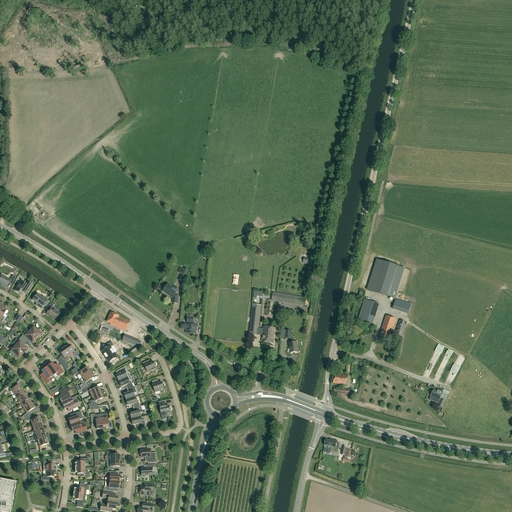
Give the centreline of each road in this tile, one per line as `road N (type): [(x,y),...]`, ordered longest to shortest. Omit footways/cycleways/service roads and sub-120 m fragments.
road 1 (unclassified): [(331,354),(416,0)]
road 2 (secondary): [(511,455),(397,436),(325,414)]
road 3 (tertiary): [(217,388),(201,356),(99,289)]
road 4 (residential): [(126,438),(180,428),(153,348)]
road 5 (residential): [(126,438),(113,389),(69,323)]
